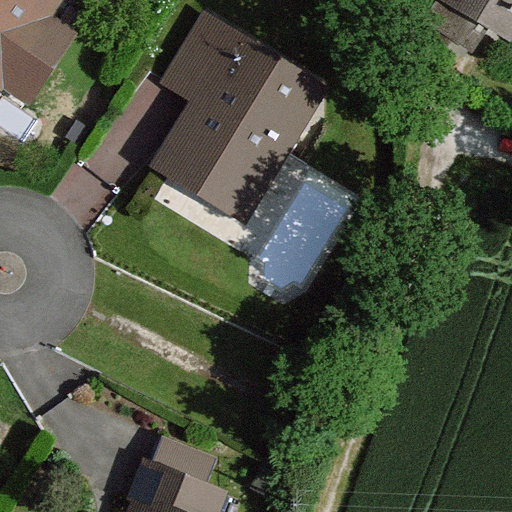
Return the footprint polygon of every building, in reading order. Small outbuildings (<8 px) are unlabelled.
[(53,0),(0,0),(0,65),(7,70),(30,85),(57,42),(35,27),(53,0)] [(511,28),(511,27),(511,0),(446,0),(436,18),(446,23),(437,41),(452,53),(463,34),(470,39),(488,12),(511,28)] [(211,19),(174,83),(206,104),(172,163),(244,207),(318,86),(211,19)] [(268,459),(252,491),(278,503),(293,471),(268,459)] [(151,463),(137,497),(145,501),(141,511),(219,511),(226,492),(151,463)]
